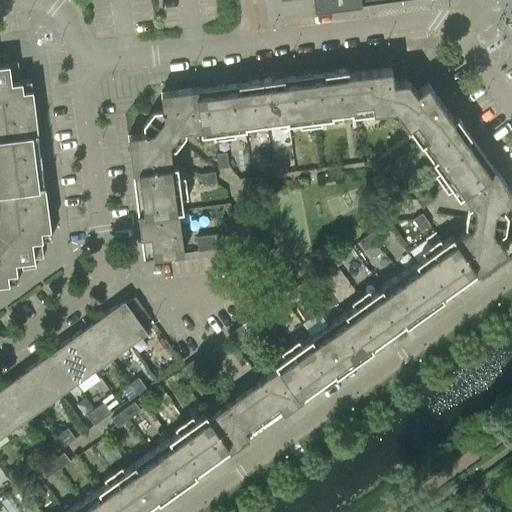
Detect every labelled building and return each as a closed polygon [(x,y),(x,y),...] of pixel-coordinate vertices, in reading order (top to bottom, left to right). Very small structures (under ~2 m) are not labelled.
[(312,0),(314,9),(382,0),(312,0)] [(8,53),(0,54),(0,64),(8,63),(9,76),(19,74),(17,61),(9,62),(8,53)] [(428,83),(405,99),(400,102),(395,100),(391,67),(348,72),(353,113),(395,107),(420,142),(453,118),(428,83)] [(353,113),(348,72),(348,68),(260,79),(266,124),(353,113)] [(0,109),(34,105),(31,78),(0,81),(0,109)] [(266,124),(260,79),(160,92),(162,109),(153,110),(148,117),(174,138),(180,130),(200,128),(201,132),(266,124)] [(21,165),(20,160),(19,155),(34,153),(32,133),(38,132),(34,105),(0,109),(0,216),(48,210),(44,182),(38,183),(36,163),(21,165)] [(511,200),(511,192),(465,127),(457,115),(453,118),(420,142),(459,196),(462,193),(474,210),(473,218),(506,224),(507,215),(502,208),(511,200)] [(174,138),(148,117),(143,124),(144,133),(127,135),(143,257),(183,252),(178,209),(183,209),(180,185),(177,164),(172,164),(169,144),(174,138)] [(228,166),(226,151),(224,134),(216,135),(218,152),(216,153),(218,167),(228,166)] [(285,161),(271,163),(273,174),(287,172),(285,161)] [(257,165),(258,175),(273,174),(271,163),(257,165)] [(215,171),(200,173),(202,183),(216,181),(215,171)] [(428,190),(416,199),(422,207),(434,199),(428,190)] [(48,210),(0,216),(0,282),(18,280),(13,242),(51,237),(48,210)] [(429,224),(421,212),(413,218),(421,230),(429,224)] [(452,235),(398,273),(425,310),(507,251),(497,238),(505,232),(506,224),(473,218),(472,227),(455,239),(452,235)] [(381,224),(369,233),(375,241),(387,233),(381,224)] [(196,236),(198,250),(218,247),(216,233),(196,236)] [(369,233),(358,241),(364,249),(375,241),(369,233)] [(43,257),(41,243),(31,244),(33,257),(20,258),(22,268),(35,267),(34,258),(43,257)] [(354,361),(425,310),(398,273),(328,324),(354,361)] [(310,275),(298,283),(304,292),(316,283),(310,275)] [(298,283),(287,291),(293,300),(304,292),(298,283)] [(135,296),(126,302),(124,298),(115,304),(105,311),(128,344),(146,330),(134,313),(143,307),(135,296)] [(128,344),(105,311),(88,324),(111,356),(128,344)] [(245,321),(241,325),(229,333),(235,341),(245,334),(251,341),(256,337),(245,321)] [(88,324),(80,329),(70,337),(93,369),(111,356),(88,324)] [(283,411),(343,368),(354,361),(328,324),(274,362),(277,366),(242,390),(266,424),(283,411)] [(70,337),(60,344),(53,349),(76,381),(93,369),(70,337)] [(76,381),(53,349),(35,362),(58,394),(76,381)] [(193,359),(181,367),(187,376),(199,367),(193,359)] [(58,394),(35,362),(17,375),(40,407),(58,394)] [(17,375),(10,380),(0,386),(0,388),(22,419),(40,407),(17,375)] [(138,376),(130,382),(137,393),(145,387),(138,376)] [(137,393),(130,382),(121,388),(129,399),(137,393)] [(0,388),(0,425),(5,432),(22,419),(0,388)] [(205,411),(168,438),(151,450),(178,487),(249,435),(266,424),(242,390),(208,415),(205,411)] [(103,401),(94,407),(102,418),(110,412),(103,401)] [(111,417),(117,426),(140,409),(134,401),(111,417)] [(102,418),(94,407),(86,413),(93,424),(102,418)] [(67,427),(59,433),(66,443),(75,437),(67,427)] [(66,443),(59,433),(51,439),(58,449),(66,443)] [(88,511),(141,511),(178,487),(151,450),(80,500),(88,511)] [(63,451),(51,460),(57,468),(69,460),(63,451)] [(32,452),(24,458),(31,468),(39,462),(32,452)] [(15,464),(23,474),(31,468),(24,458),(15,464)] [(57,468),(51,460),(40,468),(46,476),(57,468)] [(37,482),(23,492),(32,503),(46,493),(37,482)] [(88,511),(80,500),(64,511),(88,511)]
